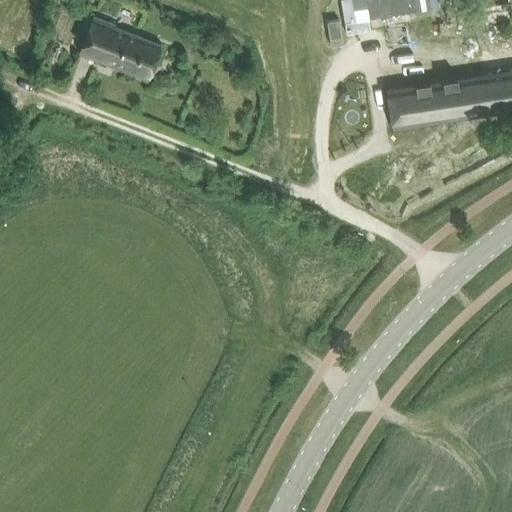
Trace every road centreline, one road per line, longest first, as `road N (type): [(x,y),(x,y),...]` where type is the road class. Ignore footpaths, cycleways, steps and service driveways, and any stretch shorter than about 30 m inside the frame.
road 1 (track): [(419,253),(38,86)]
road 2 (tertiary): [(281,511),(355,384),(394,336),(511,229)]
